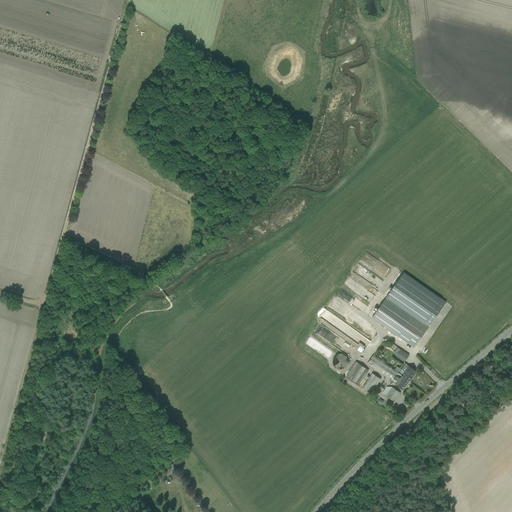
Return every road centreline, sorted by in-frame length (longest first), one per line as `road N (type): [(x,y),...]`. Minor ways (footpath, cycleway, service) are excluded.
road 1 (track): [(0,293),(43,306),(127,4)]
road 2 (tertiary): [(315,511),(511,329)]
